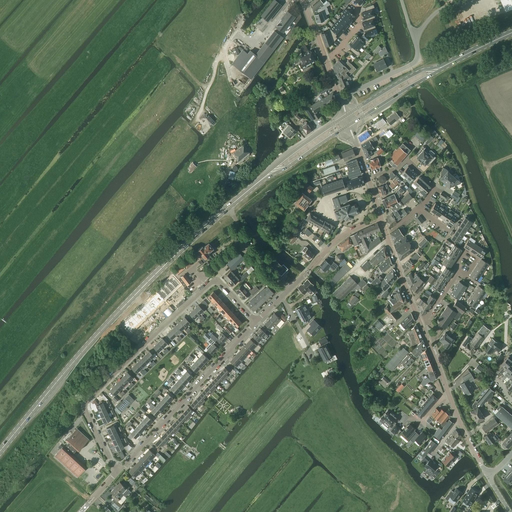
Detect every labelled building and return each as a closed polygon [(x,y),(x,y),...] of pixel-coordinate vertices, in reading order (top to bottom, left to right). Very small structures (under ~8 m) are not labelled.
[(325,0),(318,0),(311,6),(313,12),(326,0),(325,0)] [(511,0),(501,0),(506,11),(511,8),(511,0)] [(314,14),(317,23),(327,19),(326,15),(329,14),(327,9),(328,9),(325,5),(321,7),(322,8),(318,9),(318,10),(316,11),(317,13),(314,14)] [(365,8),(366,11),(361,13),(363,19),(365,18),(374,15),(372,10),(375,9),(373,5),(365,8)] [(342,12),(352,20),(351,19),(354,15),(351,13),(353,10),(349,6),(347,9),(346,8),(342,12)] [(276,26),(275,26),(283,32),(286,29),(288,31),(292,26),(289,24),(295,17),(287,11),(281,19),(282,25),(276,26)] [(340,17),(349,24),(352,20),(342,12),(344,13),(340,17)] [(374,25),(372,20),(375,19),(374,15),(365,18),(367,21),(362,23),(364,29),(366,28),(374,25)] [(337,21),(345,28),(349,24),(340,17),(337,21)] [(342,32),(345,28),(337,21),(334,25),(342,32)] [(334,25),(330,29),(339,36),(342,32),(334,25)] [(366,28),(367,31),(365,32),(362,35),(369,42),(367,40),(370,37),(375,35),(373,30),(376,29),(374,25),(366,28)] [(321,33),(323,39),(334,35),(337,38),(335,37),(337,35),(339,36),(330,29),(329,31),(327,31),(321,33)] [(337,38),(334,35),(323,39),(326,46),(331,44),(337,38)] [(362,35),(361,37),(360,38),(358,36),(357,35),(353,40),(361,47),(365,43),(367,44),(369,42),(362,35)] [(350,50),(357,56),(360,53),(358,51),(361,47),(353,40),(349,44),(350,45),(352,47),(351,48),(350,49),(350,50)] [(243,50),(232,64),(251,78),(273,49),(265,43),(256,55),(250,50),(248,54),(243,50)] [(299,48),(302,54),(308,50),(305,45),(299,48)] [(301,68),(302,68),(303,70),(308,68),(307,66),(311,64),(310,63),(315,61),(313,57),(314,57),(313,56),(313,57),(312,55),(313,55),(312,54),(312,55),(310,51),(303,55),(303,54),(296,58),(294,62),(295,64),(299,62),(300,64),(299,64),(301,68)] [(373,64),(377,72),(387,67),(383,59),(373,64)] [(338,60),(333,66),(336,74),(340,71),(339,70),(345,63),(343,65),(339,61),(338,60)] [(340,71),(336,74),(336,76),(337,78),(339,83),(339,85),(342,92),(350,88),(347,82),(352,79),(349,75),(356,69),(350,64),(351,64),(348,61),(345,63),(339,70),(340,71)] [(318,89),(321,94),(331,88),(329,83),(318,89)] [(310,104),(304,108),(312,120),(315,118),(316,119),(320,117),(317,113),(315,114),(315,113),(336,100),(333,92),(322,99),(321,96),(320,96),(318,97),(318,98),(319,100),(311,106),(310,104)] [(296,111),(293,113),(296,116),(300,119),(302,117),(298,113),(296,111)] [(387,119),(391,124),(401,116),(397,111),(387,119)] [(382,118),(373,125),(377,130),(386,122),(385,121),(382,118)] [(302,123),(303,124),(300,126),(301,127),(306,134),(307,134),(308,134),(309,133),(309,132),(312,130),(309,126),(306,121),(302,123)] [(289,125),(283,132),(290,138),(296,131),(289,125)] [(372,134),(369,129),(358,137),(360,142),(372,134)] [(417,131),(414,135),(422,141),(425,138),(417,131)] [(361,145),(364,152),(369,149),(369,151),(370,150),(373,149),(370,144),(378,139),(376,136),(361,145)] [(396,150),(395,149),(391,154),(392,155),(389,158),(387,161),(394,167),(397,164),(397,165),(407,154),(407,153),(410,150),(402,143),(399,147),(396,150)] [(238,150),(234,153),(237,157),(235,159),(237,162),(243,157),(243,156),(245,155),(249,152),(246,148),(245,149),(242,146),(241,147),(240,145),(237,148),(238,149),(238,150)] [(416,158),(421,161),(428,153),(424,149),(426,148),(423,146),(416,154),(418,156),(416,158)] [(355,156),(352,149),(342,154),(345,161),(355,156)] [(369,149),(364,152),(366,157),(373,155),(376,153),(375,151),(372,153),(370,150),(369,151),(369,149)] [(428,153),(421,161),(425,165),(426,163),(429,165),(436,157),(433,155),(432,156),(428,153)] [(325,162),(326,166),(334,163),(341,159),(338,154),(331,158),(332,159),(325,162)] [(369,162),(371,169),(380,166),(377,158),(370,160),(371,161),(369,162)] [(346,163),(349,171),(355,168),(355,167),(359,166),(357,159),(346,163)] [(189,171),(190,173),(197,166),(192,163),(190,165),(192,167),(189,169),(191,170),(189,171)] [(334,165),(323,169),(325,175),(336,171),(334,165)] [(355,168),(349,171),(347,171),(349,178),(361,174),(359,166),(355,167),(355,168)] [(402,174),(406,177),(412,170),(408,167),(408,166),(403,172),(401,170),(399,171),(402,173),(401,174),(402,174)] [(442,181),(445,183),(452,175),(448,171),(447,170),(446,169),(445,168),(444,168),(443,167),(440,176),(442,177),(440,179),(442,181)] [(416,174),(412,170),(404,179),(406,181),(408,179),(410,181),(409,181),(410,181),(416,174),(416,173),(416,174)] [(452,175),(445,183),(447,186),(448,186),(449,187),(451,185),(452,187),(461,183),(460,183),(460,182),(459,181),(459,180),(458,180),(457,178),(456,179),(452,175)] [(347,181),(343,182),(345,188),(345,189),(348,188),(349,189),(365,184),(362,176),(347,181)] [(413,183),(417,187),(423,180),(419,177),(413,183)] [(342,179),(337,181),(340,190),(345,188),(343,182),(343,181),(342,179)] [(417,187),(421,190),(427,184),(423,180),(417,187)] [(337,181),(332,182),(335,191),(340,190),(337,181)] [(391,187),(393,189),(399,183),(396,181),(391,187)] [(305,182),(301,187),(309,193),(313,188),(305,182)] [(332,182),(326,184),(329,193),(335,191),(332,182)] [(326,184),(321,186),(324,195),(329,193),(326,184)] [(386,184),(377,187),(380,196),(386,194),(389,193),(386,184)] [(427,184),(421,190),(419,192),(425,197),(426,195),(425,193),(431,187),(427,184)] [(403,190),(400,187),(394,194),(381,199),(382,199),(385,208),(398,203),(397,200),(403,194),(401,192),(403,190)] [(302,192),(294,203),(304,210),(311,199),(302,192)] [(401,199),(405,204),(412,198),(408,193),(401,199)] [(335,208),(336,211),(338,211),(338,210),(341,209),(340,206),(340,204),(348,201),(347,199),(346,197),(346,195),(338,197),(332,199),(334,205),(335,208)] [(394,213),(392,214),(393,214),(397,210),(403,205),(400,202),(391,209),(394,213)] [(341,219),(344,218),(345,220),(354,217),(353,215),(359,213),(356,203),(350,206),(349,203),(340,206),(341,209),(338,210),(338,211),(336,211),(334,212),(337,219),(341,218),(341,219)] [(430,210),(435,213),(440,206),(435,203),(430,210)] [(435,213),(439,216),(444,209),(446,206),(441,204),(440,206),(435,213)] [(399,213),(397,210),(393,214),(397,221),(407,213),(403,209),(399,213)] [(439,216),(443,219),(448,212),(444,209),(439,216)] [(443,219),(448,222),(454,212),(450,209),(448,212),(443,219)] [(454,212),(448,222),(452,225),(456,218),(457,219),(459,215),(454,212)] [(304,218),(296,226),(300,230),(308,221),(313,224),(317,217),(310,213),(306,219),(304,218)] [(393,214),(392,214),(392,213),(385,219),(390,229),(398,222),(397,221),(393,214)] [(465,217),(462,222),(469,226),(472,222),(467,219),(468,217),(467,215),(465,217)] [(415,219),(419,225),(424,221),(419,216),(415,219)] [(323,221),(317,217),(313,224),(319,228),(323,221)] [(324,221),(323,221),(319,228),(325,231),(330,224),(325,221),(324,221)] [(462,222),(459,226),(467,231),(469,226),(462,222)] [(368,227),(359,232),(367,253),(381,242),(379,236),(371,242),(369,236),(380,231),(377,223),(368,227)] [(330,224),(325,231),(330,234),(335,226),(330,224)] [(459,226),(457,230),(464,235),(467,231),(459,226)] [(390,234),(394,243),(403,236),(398,229),(390,234)] [(457,230),(454,234),(461,239),(464,235),(457,230)] [(349,236),(349,237),(352,243),(353,244),(353,246),(358,244),(363,255),(367,253),(359,232),(358,232),(356,233),(350,236),(349,236)] [(297,238),(293,234),(286,240),(291,244),(297,238)] [(461,239),(454,234),(451,239),(458,244),(461,239)] [(353,244),(352,243),(349,237),(343,241),(348,247),(348,248),(349,247),(353,244)] [(409,242),(406,237),(394,245),(396,251),(409,242)] [(428,241),(424,237),(417,244),(421,248),(428,241)] [(463,247),(469,251),(474,244),(468,240),(463,247)] [(345,249),(348,247),(343,241),(337,245),(337,247),(339,248),(340,248),(342,251),(343,251),(344,252),(346,250),(345,249)] [(202,246),(209,255),(211,253),(210,251),(213,248),(209,243),(203,247),(202,246)] [(397,251),(400,260),(416,249),(414,248),(413,245),(412,246),(409,243),(397,251)] [(469,251),(475,255),(480,247),(474,244),(469,251)] [(454,245),(451,249),(459,254),(462,250),(454,245)] [(209,255),(202,246),(198,250),(199,251),(195,253),(200,260),(203,257),(205,258),(209,255)] [(303,255),(305,257),(305,256),(309,259),(314,254),(306,247),(302,250),(304,252),(302,254),(303,254),(303,255)] [(367,261),(357,271),(361,275),(365,271),(372,265),(373,266),(380,260),(382,262),(389,256),(385,247),(384,247),(379,252),(368,262),(367,261)] [(480,247),(475,255),(481,259),(486,251),(480,247)] [(451,249),(448,254),(456,259),(459,254),(451,249)] [(409,259),(402,266),(404,272),(413,264),(412,263),(422,254),(419,251),(417,253),(412,257),(409,259)] [(224,277),(228,281),(235,275),(232,271),(237,267),(236,266),(241,262),(244,258),(239,253),(227,264),(232,269),(231,270),(230,269),(225,274),(226,275),(224,277)] [(448,254),(447,253),(445,255),(443,255),(443,257),(445,258),(453,263),(456,259),(448,254)] [(336,255),(335,260),(339,263),(340,264),(339,265),(340,266),(340,267),(346,262),(344,258),(343,259),(341,255),(336,255)] [(385,260),(385,261),(377,268),(380,272),(379,273),(379,274),(376,278),(372,281),(375,284),(372,286),(374,288),(377,284),(378,283),(383,279),(379,275),(381,273),(384,271),(388,268),(392,264),(389,257),(385,260)] [(453,263),(445,258),(442,263),(450,268),(453,263)] [(281,266),(274,259),(271,262),(272,263),(270,265),(281,276),(288,269),(283,264),(281,266)] [(481,259),(477,265),(485,270),(489,264),(481,259)] [(325,260),(319,266),(321,268),(321,270),(323,272),(325,271),(325,272),(329,267),(334,271),(338,266),(331,260),(329,263),(325,260)] [(333,276),(328,281),(332,285),(351,268),(346,263),(333,276)] [(477,265),(473,271),(481,276),(485,270),(477,265)] [(441,270),(442,272),(450,277),(453,272),(444,266),(441,270)] [(386,297),(387,298),(390,296),(389,295),(391,292),(388,289),(390,287),(389,286),(398,277),(395,272),(395,271),(394,269),(393,269),(393,268),(393,269),(387,275),(378,285),(385,291),(380,295),(385,299),(386,297)] [(405,276),(407,281),(411,280),(411,278),(414,277),(413,276),(417,273),(415,272),(412,275),(411,272),(411,271),(405,276)] [(481,276),(473,271),(469,276),(477,281),(481,276)] [(235,275),(228,281),(232,286),(238,280),(240,282),(249,274),(246,272),(240,277),(239,276),(238,278),(235,275)] [(442,272),(439,276),(447,281),(450,277),(442,272)] [(411,280),(407,281),(409,286),(416,281),(415,281),(419,277),(417,275),(417,274),(417,273),(413,276),(414,277),(411,278),(411,280)] [(191,281),(185,274),(181,277),(187,284),(191,281)] [(172,276),(169,280),(176,288),(180,284),(173,276),(173,277),(172,276)] [(366,283),(363,279),(357,284),(350,276),(333,293),(340,301),(351,290),(354,293),(360,287),(361,288),(366,283)] [(431,276),(427,280),(432,284),(436,279),(431,276)] [(439,276),(436,280),(444,286),(447,281),(439,276)] [(411,288),(417,293),(425,283),(419,278),(411,288)] [(301,284),(298,288),(304,294),(308,291),(311,294),(316,289),(312,286),(313,285),(307,279),(302,285),(301,284)] [(169,280),(165,284),(172,292),(176,288),(169,280),(168,280),(169,280)] [(435,290),(437,291),(438,289),(439,289),(441,290),(444,286),(436,280),(432,287),(435,289),(435,290)] [(459,281),(456,286),(464,291),(467,286),(459,281)] [(245,283),(242,285),(236,290),(244,299),(251,293),(253,295),(259,289),(256,286),(252,290),(250,289),(248,291),(246,289),(248,288),(245,283)] [(161,287),(168,295),(172,292),(165,284),(161,287)] [(362,290),(366,294),(371,289),(367,284),(362,290)] [(267,286),(262,290),(268,297),(274,293),(267,286)] [(456,286),(453,290),(461,295),(464,291),(456,286)] [(479,286),(475,292),(482,297),(486,291),(479,286)] [(157,291),(157,292),(164,300),(164,299),(168,295),(161,287),(157,291)] [(387,298),(389,301),(394,306),(405,297),(401,287),(395,291),(396,293),(393,294),(394,298),(392,299),(390,296),(387,298)] [(262,290),(257,295),(264,302),(268,297),(262,290)] [(461,295),(453,290),(451,294),(458,299),(461,295)] [(217,296),(213,291),(207,297),(211,302),(217,296)] [(157,293),(153,297),(160,304),(164,300),(157,292),(157,293)] [(475,292),(471,298),(479,303),(482,297),(475,292)] [(257,295),(252,299),(259,306),(264,302),(257,295)] [(350,301),(354,305),(359,299),(355,295),(350,301)] [(430,295),(426,302),(425,302),(426,302),(431,306),(436,298),(430,295)] [(221,300),(217,296),(211,302),(215,306),(221,300)] [(153,297),(149,301),(156,308),(158,306),(157,306),(160,304),(153,297)] [(394,306),(389,301),(387,304),(388,305),(383,309),(389,315),(383,320),(387,324),(392,319),(394,322),(399,317),(394,312),(407,303),(407,302),(405,297),(394,306)] [(479,303),(471,298),(467,303),(475,309),(479,303)] [(259,306),(252,299),(247,304),(254,311),(259,306)] [(419,311),(420,311),(426,302),(425,302),(426,302),(421,299),(417,304),(420,311),(419,311)] [(218,307),(220,310),(225,305),(221,300),(215,306),(217,308),(218,307)] [(149,301),(144,305),(151,312),(153,310),(154,310),(156,308),(149,301)] [(437,320),(436,321),(438,323),(437,325),(442,328),(443,326),(445,328),(453,317),(457,320),(462,313),(466,308),(466,307),(457,301),(452,307),(451,308),(450,307),(447,306),(438,319),(437,318),(436,320),(437,320)] [(426,302),(420,311),(420,314),(426,313),(431,306),(426,302)] [(301,314),(302,316),(301,316),(303,322),(312,317),(305,304),(297,309),(300,315),(301,314)] [(140,308),(140,309),(147,316),(151,312),(144,305),(140,309),(140,308)] [(198,305),(194,309),(199,314),(203,310),(198,305)] [(222,312),(224,314),(229,309),(225,305),(220,310),(219,311),(220,312),(221,313),(222,312)] [(139,309),(135,312),(143,320),(147,316),(140,309),(139,309)] [(194,309),(189,313),(194,319),(197,316),(199,318),(201,317),(199,314),(194,309)] [(225,316),(228,319),(233,313),(229,309),(224,314),(223,315),(224,317),(225,316)] [(135,313),(131,316),(139,324),(143,320),(135,312),(135,313)] [(229,321),(232,323),(237,318),(233,313),(228,319),(227,319),(228,321),(229,321)] [(274,313),(269,318),(274,323),(277,325),(281,319),(274,313)] [(411,313),(400,323),(405,329),(414,321),(411,313)] [(127,319),(127,320),(135,327),(139,324),(131,316),(128,320),(127,319)] [(185,317),(180,321),(185,327),(188,324),(190,323),(185,317)] [(232,323),(228,326),(230,328),(233,325),(236,327),(241,322),(237,318),(232,323)] [(274,323),(269,318),(265,324),(270,328),(274,323)] [(308,330),(314,335),(321,327),(313,319),(309,324),(312,326),(308,330)] [(378,319),(373,324),(379,330),(384,326),(378,319)] [(124,323),(123,324),(130,331),(135,327),(127,320),(123,323),(124,323)] [(187,329),(180,321),(176,325),(181,331),(184,328),(186,330),(187,329)] [(217,323),(215,325),(216,327),(221,331),(223,329),(219,324),(217,323)] [(419,331),(416,324),(407,333),(409,336),(419,331)] [(176,325),(171,330),(176,335),(181,331),(176,325)] [(473,338),(470,343),(477,348),(484,338),(489,332),(488,332),(487,331),(486,330),(488,329),(483,325),(477,333),(473,338)] [(256,335),(255,334),(253,337),(259,343),(262,340),(261,340),(263,337),(264,339),(268,335),(260,328),(257,332),(258,333),(256,335)] [(176,335),(171,330),(167,334),(172,339),(176,335)] [(422,340),(419,331),(409,336),(412,345),(417,343),(418,344),(422,340)] [(212,335),(211,337),(215,341),(217,340),(222,344),(227,338),(223,333),(217,339),(212,335)] [(442,336),(439,340),(444,343),(443,345),(447,348),(453,342),(455,343),(460,337),(457,336),(454,340),(445,333),(442,336)] [(206,334),(203,337),(207,341),(207,342),(209,344),(206,348),(208,350),(213,354),(218,348),(217,347),(219,346),(215,342),(210,338),(206,334)] [(465,347),(464,349),(472,355),(476,348),(477,348),(470,343),(473,338),(468,335),(462,345),(463,345),(463,346),(464,347),(465,346),(465,347)] [(325,337),(319,340),(322,345),(328,342),(325,337)] [(162,338),(158,342),(163,348),(167,343),(162,338)] [(250,339),(245,345),(252,351),(257,345),(250,339)] [(488,344),(499,352),(503,347),(492,339),(488,344)] [(422,340),(418,344),(411,351),(416,357),(425,348),(426,348),(422,340)] [(163,348),(158,342),(153,347),(158,352),(163,348)] [(488,344),(484,350),(489,354),(490,352),(492,349),(493,348),(488,344)] [(245,345),(240,350),(247,356),(252,351),(245,345)] [(326,345),(318,349),(324,361),(332,357),(326,345)] [(403,357),(408,352),(402,347),(385,367),(392,371),(403,357)] [(423,359),(424,360),(430,357),(426,349),(419,356),(421,359),(423,359)] [(240,350),(235,356),(241,362),(247,356),(240,350)] [(149,351),(145,355),(150,360),(152,358),(153,360),(155,357),(157,356),(154,353),(153,355),(149,351)] [(203,353),(198,358),(204,363),(209,358),(203,353)] [(404,358),(405,359),(397,366),(399,368),(401,366),(400,365),(402,364),(406,368),(413,360),(408,354),(404,358)] [(145,355),(140,359),(145,364),(148,362),(152,366),(154,365),(152,362),(150,360),(145,355)] [(241,362),(235,356),(230,361),(236,367),(241,362)] [(501,374),(504,370),(511,362),(511,361),(511,358),(509,356),(501,364),(504,366),(499,372),(501,374)] [(426,366),(426,367),(433,364),(432,364),(433,364),(432,363),(430,358),(430,357),(424,360),(425,363),(424,364),(425,366),(426,366)] [(198,358),(194,362),(200,367),(204,363),(198,358)] [(140,359),(136,363),(141,369),(145,364),(140,359)] [(504,380),(507,376),(511,370),(511,361),(511,362),(504,370),(506,372),(502,378),(504,380)] [(194,362),(193,363),(190,367),(196,372),(200,367),(194,362)] [(136,363),(131,368),(137,373),(139,370),(141,372),(143,371),(141,369),(136,363)] [(427,369),(429,372),(435,370),(435,369),(435,370),(433,364),(426,367),(427,367),(425,368),(426,369),(427,369)] [(474,370),(479,374),(483,369),(478,365),(474,370)] [(225,367),(219,374),(225,379),(228,376),(226,374),(228,371),(225,367)] [(187,370),(182,375),(188,380),(193,376),(191,374),(192,373),(188,369),(187,370)] [(127,372),(123,376),(128,381),(132,377),(127,372)] [(182,375),(180,373),(179,375),(181,377),(178,379),(184,385),(188,380),(182,375)] [(464,391),(466,395),(474,390),(469,382),(474,379),(470,373),(462,377),(465,381),(460,384),(463,389),(463,388),(464,390),(464,391)] [(219,374),(213,380),(217,383),(220,380),(222,382),(225,379),(219,374)] [(128,381),(123,376),(118,381),(124,386),(127,383),(129,385),(130,384),(128,381)] [(424,379),(421,383),(424,386),(425,385),(427,382),(430,381),(429,381),(429,379),(428,378),(428,377),(424,379)] [(177,381),(174,384),(180,389),(184,385),(178,379),(177,381)] [(213,380),(208,386),(213,391),(216,388),(214,386),(217,383),(213,380)] [(118,381),(114,385),(119,390),(122,388),(124,390),(126,388),(124,386),(118,381)] [(180,389),(174,384),(170,389),(176,394),(180,389)] [(397,388),(395,390),(398,393),(404,386),(402,384),(397,389),(397,388)] [(119,390),(114,385),(110,390),(115,395),(119,390)] [(208,386),(202,392),(206,395),(208,392),(211,395),(213,391),(208,386)] [(493,391),(489,388),(482,396),(490,403),(493,399),(491,397),(493,396),(491,394),(493,391)] [(159,394),(163,397),(168,402),(173,397),(167,393),(165,395),(161,392),(159,389),(157,391),(159,394)] [(202,392),(196,398),(202,404),(205,401),(203,398),(206,395),(202,392)] [(134,400),(129,394),(122,401),(121,401),(115,406),(117,407),(115,409),(119,413),(121,412),(134,400)] [(432,394),(428,399),(433,403),(437,399),(432,394)] [(486,400),(482,396),(478,401),(477,401),(476,400),(472,406),(474,409),(471,412),(472,415),(472,416),(473,417),(474,418),(477,422),(484,418),(476,405),(478,403),(481,406),(486,400)] [(163,397),(159,402),(164,406),(168,402),(163,397)] [(202,404),(196,398),(190,404),(194,408),(197,405),(199,407),(202,404)] [(428,399),(424,404),(429,408),(433,403),(428,399)] [(96,406),(99,411),(105,408),(104,404),(106,403),(109,402),(108,400),(96,406)] [(159,402),(155,406),(160,411),(164,406),(159,402)] [(424,404),(420,408),(425,413),(429,408),(424,404)] [(160,411),(155,406),(151,411),(156,416),(160,411)] [(189,406),(183,413),(189,418),(192,415),(190,413),(192,410),(189,406)] [(511,429),(511,415),(502,406),(500,408),(499,409),(498,410),(495,414),(511,429)] [(99,411),(101,417),(108,414),(105,408),(99,411)] [(420,408),(416,413),(421,418),(425,413),(420,408)] [(434,417),(438,420),(445,412),(441,408),(439,411),(436,408),(429,417),(432,420),(434,417)] [(398,419),(388,410),(381,418),(379,420),(383,423),(384,421),(391,427),(392,427),(393,428),(391,431),(395,434),(400,428),(396,425),(394,424),(398,419)] [(445,412),(438,420),(442,424),(441,425),(443,426),(446,422),(445,421),(449,415),(448,415),(449,414),(446,412),(446,413),(445,412)] [(183,413),(177,419),(181,422),(184,419),(186,421),(189,418),(183,413)] [(108,414),(101,417),(104,423),(111,419),(108,414)] [(152,420),(147,415),(145,418),(144,417),(142,419),(148,424),(152,420)] [(148,424),(142,419),(140,421),(141,422),(139,424),(144,429),(148,424)] [(177,419),(172,425),(177,431),(180,427),(178,425),(181,422),(177,419)] [(498,423),(494,419),(482,428),(486,432),(498,423)] [(449,420),(442,430),(439,427),(433,435),(440,440),(453,423),(449,420)] [(107,428),(109,434),(116,430),(114,427),(117,426),(116,424),(107,428)] [(139,424),(135,429),(140,433),(144,429),(139,424)] [(415,429),(409,424),(402,432),(400,430),(397,434),(399,436),(400,434),(408,441),(417,432),(414,430),(415,429)] [(172,425),(166,431),(170,435),(172,432),(175,434),(177,431),(172,425)] [(76,477),(76,478),(86,467),(73,454),(76,451),(77,451),(88,440),(76,429),(66,441),(68,443),(65,447),(64,446),(53,457),(54,457),(55,456),(77,476),(76,477)] [(133,431),(130,433),(136,438),(140,433),(135,429),(133,431)] [(109,434),(112,439),(119,436),(116,430),(109,434)] [(462,436),(455,430),(446,442),(453,447),(462,436)] [(166,431),(160,437),(166,443),(169,440),(167,438),(170,435),(166,431)] [(428,437),(422,432),(419,435),(417,432),(410,440),(413,442),(415,440),(421,445),(428,437)] [(489,432),(484,436),(489,444),(495,440),(495,439),(499,436),(497,433),(494,435),(492,433),(491,434),(489,432)] [(511,442),(511,432),(503,443),(508,448),(511,444),(511,443),(511,442)] [(112,439),(115,445),(121,442),(119,436),(112,439)] [(166,443),(160,437),(154,444),(158,447),(161,444),(163,446),(166,443)] [(431,439),(424,449),(430,453),(437,444),(431,439)] [(121,442),(115,445),(117,451),(124,448),(122,444),(125,442),(124,440),(121,442)] [(149,449),(144,455),(150,461),(156,455),(149,449)] [(456,457),(449,452),(442,461),(448,466),(450,463),(451,464),(454,461),(453,460),(456,457)] [(144,455),(139,461),(145,466),(150,461),(144,455)] [(424,466),(427,469),(428,469),(432,472),(437,466),(429,460),(424,466)] [(139,461),(134,466),(140,472),(145,466),(139,461)] [(140,472),(134,466),(129,472),(135,478),(140,472)] [(120,482),(115,487),(123,494),(125,495),(126,493),(127,494),(129,491),(128,489),(130,487),(124,482),(122,484),(120,482)] [(123,494),(115,487),(111,491),(114,494),(112,496),(115,499),(117,501),(123,494)] [(454,492),(452,490),(445,499),(448,501),(448,500),(454,504),(456,501),(463,492),(457,488),(454,492)] [(463,501),(470,506),(470,505),(471,505),(479,492),(471,488),(463,501)] [(111,505),(117,510),(119,507),(115,503),(117,501),(115,499),(112,501),(114,503),(113,504),(111,505)]
